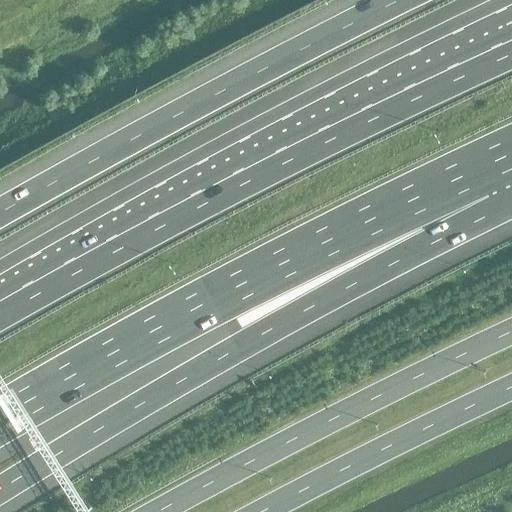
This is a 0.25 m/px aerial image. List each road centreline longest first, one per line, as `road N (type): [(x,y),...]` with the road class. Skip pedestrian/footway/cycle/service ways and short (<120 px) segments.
road 1 (motorway): [(511,40),(281,151),(0,308)]
road 2 (motorway): [(0,490),(248,340),(478,168)]
road 3 (motorway): [(0,416),(222,293),(478,168)]
road 4 (motorway): [(403,0),(0,217)]
road 5 (tertiary): [(511,333),(398,384),(159,511)]
road 6 (tertiary): [(262,511),(511,385)]
